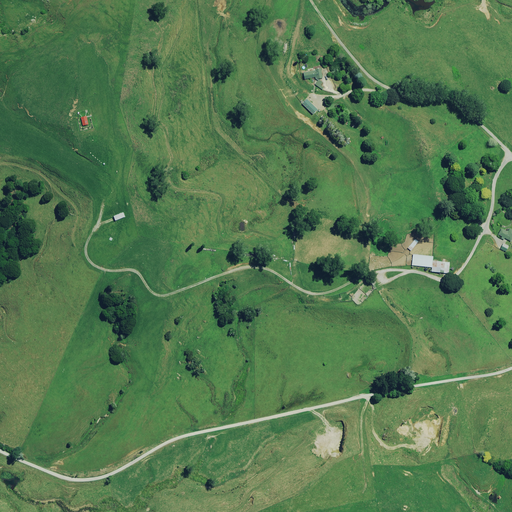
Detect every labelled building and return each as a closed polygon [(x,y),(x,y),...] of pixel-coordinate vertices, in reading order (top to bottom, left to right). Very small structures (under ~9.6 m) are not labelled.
[(323,78),(321,69),(315,70),(315,71),(303,73),(305,79),(315,77),(316,79),(323,78)] [(322,82),(319,80),(315,85),(322,90),(324,87),(321,84),(322,82)] [(318,110),(307,100),(302,104),(313,115),(318,110)] [(511,239),(511,229),(510,229),(508,232),(501,229),(498,235),(502,237),(501,238),(504,240),(505,238),(511,242),(511,239)] [(418,242),(415,239),(408,248),(411,251),(418,242)] [(509,247),(503,244),(501,249),(506,252),(509,247)] [(432,268),(433,261),(433,257),(413,255),(412,265),(430,267),(432,268)] [(432,268),(432,272),(449,274),(450,263),(433,261),(432,268)]
